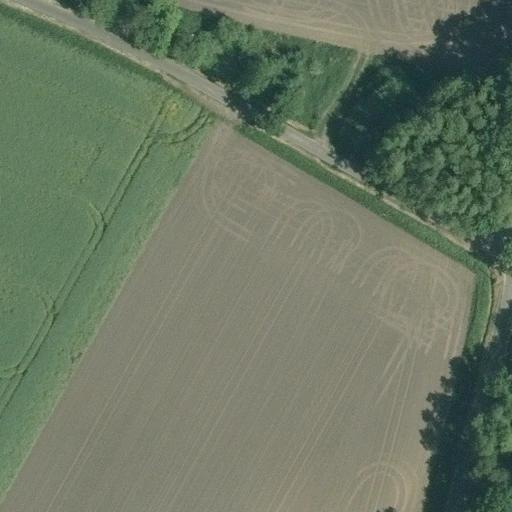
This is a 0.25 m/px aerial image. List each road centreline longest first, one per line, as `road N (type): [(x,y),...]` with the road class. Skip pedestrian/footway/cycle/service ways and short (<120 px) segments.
road 1 (unclassified): [(14,0),(100,35),(511,259)]
road 2 (unclassified): [(511,293),(453,511)]
